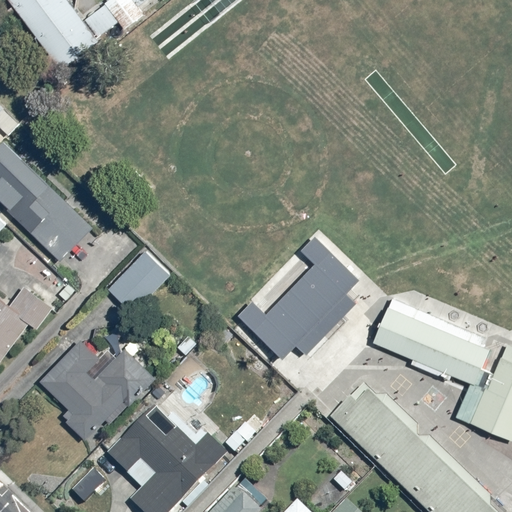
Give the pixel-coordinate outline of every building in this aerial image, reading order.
[(95,39),(80,19),(65,0),(7,0),(61,68),(97,41),(95,39)] [(106,0),(80,19),(95,39),(120,21),(125,29),(145,14),(139,6),(145,0),(106,0)] [(22,123),(7,107),(0,113),(0,136),(6,131),(10,135),(22,123)] [(0,203),(60,262),(96,225),(52,183),(6,138),(0,144),(0,203)] [(173,272),(149,249),(113,285),(137,309),(173,272)] [(508,292),(405,249),(384,298),(487,341),(508,292)] [(54,308),(26,285),(8,308),(0,301),(0,361),(29,324),(37,330),(54,308)] [(315,334),(290,311),(266,336),(291,359),(315,334)] [(104,366),(92,352),(81,339),(37,377),(67,411),(62,415),(84,440),(153,380),(131,355),(125,347),(104,366)] [(511,341),(495,381),(511,387),(511,341)] [(511,459),(511,434),(430,356),(398,388),(492,479),(511,459)] [(426,511),(492,511),(358,383),(326,415),(426,511)] [(196,447),(155,406),(107,454),(142,489),(131,501),(142,511),(169,511),(226,455),(207,436),(196,447)] [(258,511),(260,511),(235,487),(211,511),(258,511)] [(368,511),(351,495),(334,511),(368,511)] [(511,511),(511,499),(500,511),(511,511)] [(309,511),(297,500),(285,511),(309,511)]
